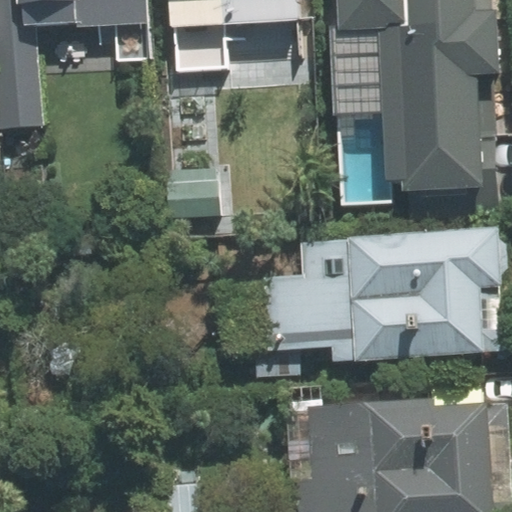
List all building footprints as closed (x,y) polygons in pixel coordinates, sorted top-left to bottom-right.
[(6,0),(0,0),(0,56),(12,56),(6,0)] [(165,0),(31,0),(33,25),(166,18),(165,0)] [(180,0),(181,19),(314,17),(313,0),(180,0)] [(505,0),(356,0),(357,18),(335,19),(339,101),(353,100),(356,150),(405,148),(407,188),(511,183),(506,70),(511,69),(511,7),(506,8),(505,0)] [(234,302),(235,351),(508,347),(507,288),(511,287),(511,224),(326,226),(326,274),(279,274),(279,302),(234,302)] [(511,511),(511,390),(299,406),(307,511),(511,511)] [(294,511),(292,467),(145,475),(147,511),(294,511)]
